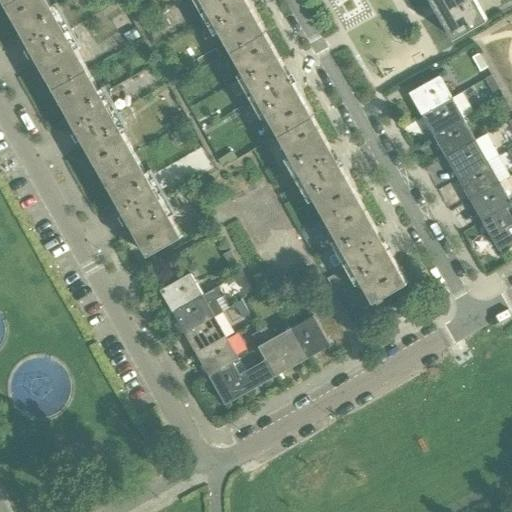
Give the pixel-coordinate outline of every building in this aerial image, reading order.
[(3,0),(127,218),(147,254),(148,255),(182,236),(182,234),(181,234),(48,0),(3,0)] [(202,0),(326,218),(369,295),(373,302),(408,283),(247,0),(202,0)] [(431,0),(432,1),(437,11),(454,39),(487,19),(476,0),(431,0)] [(473,57),(481,71),(488,67),(480,53),(473,57)] [(485,78),(493,92),(500,88),(492,74),(485,78)] [(423,115),(424,114),(452,98),(440,75),(410,92),(410,93),(412,92),(418,102),(417,103),(422,113),(422,114),(423,115)] [(497,99),(505,114),(511,109),(504,96),(497,99)] [(434,135),(435,136),(464,119),(452,98),(424,114),(430,123),(429,124),(435,134),(434,135)] [(119,112),(126,125),(132,121),(132,120),(136,117),(130,106),(119,112)] [(171,119),(175,125),(186,119),(182,113),(171,119)] [(446,156),(446,157),(476,140),(464,119),(435,136),(437,135),(442,145),(441,145),(447,156),(446,156)] [(171,134),(178,146),(196,136),(188,124),(171,134)] [(458,177),(458,178),(488,161),(476,140),(446,157),(447,157),(449,156),(454,166),(453,167),(459,177),(458,177)] [(465,188),(471,199),(500,182),(488,161),(458,178),(459,179),(461,178),(466,187),(465,188)] [(485,221),(506,208),(511,204),(511,203),(500,182),(471,199),(470,199),(471,200),(473,199),(478,209),(477,210),(483,221),(482,221),(483,222),(485,221)] [(511,218),(506,208),(485,221),(500,247),(499,248),(499,249),(511,242),(511,218)] [(223,255),(231,269),(238,264),(230,250),(223,255)] [(319,288),(307,267),(269,288),(273,294),(286,287),(287,290),(300,283),(307,295),(319,288)] [(235,276),(239,282),(243,290),(251,285),(242,272),(235,276)] [(173,311),(173,312),(203,295),(191,273),(161,289),(161,290),(163,289),(168,299),(167,300),(173,310),(173,311)] [(185,332),(185,333),(215,316),(224,311),(231,307),(224,295),(219,286),(203,295),(173,312),(175,311),(180,320),(179,321),(185,332)] [(250,314),(242,300),(235,304),(243,318),(250,314)] [(392,305),(399,319),(409,313),(402,300),(392,305)] [(314,315),(292,327),(309,358),(310,357),(309,355),(318,350),(319,351),(330,345),(331,345),(314,315)] [(197,354),(227,338),(215,316),(185,333),(186,334),(187,333),(192,343),(191,343),(197,353),(197,354)] [(258,346),(265,360),(266,360),(274,375),(275,374),(276,376),(277,375),(276,374),(286,368),(287,369),(288,369),(287,367),(297,362),(298,363),(308,357),(309,358),(292,327),(265,343),(258,346)] [(251,335),(258,346),(265,343),(258,331),(251,335)] [(209,374),(209,375),(232,362),(232,363),(239,359),(227,338),(197,354),(198,355),(199,354),(204,363),(203,364),(209,374)] [(265,360),(258,364),(267,380),(268,380),(267,378),(274,375),(266,360),(265,360)] [(232,362),(209,375),(210,375),(211,375),(226,402),(225,402),(226,404),(243,394),(242,392),(266,379),(267,380),(258,364),(239,375),(232,363),(232,362)]
